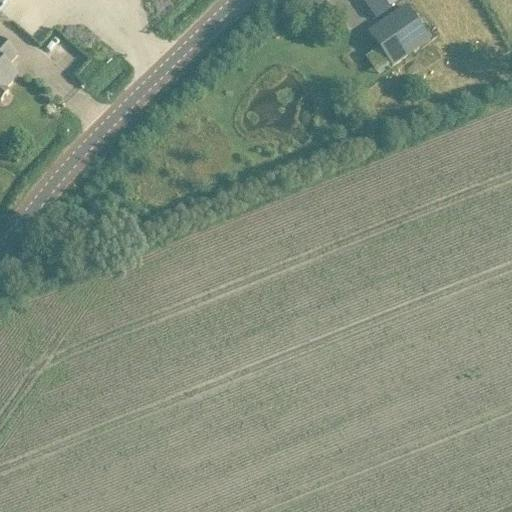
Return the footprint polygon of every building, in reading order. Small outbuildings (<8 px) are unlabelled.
[(0,0),(0,15),(13,0),(0,0)] [(129,16),(107,0),(53,0),(51,4),(75,22),(73,25),(98,44),(111,26),(118,31),(129,16)] [(402,0),(360,0),(376,21),(403,1),(402,0)] [(407,9),(370,34),(393,66),(429,40),(407,9)] [(0,102),(1,103),(9,94),(6,92),(18,78),(7,68),(17,57),(2,44),(0,41),(0,102)] [(310,88),(323,83),(316,62),(297,68),(300,76),(304,74),(310,88)] [(340,63),(320,71),(324,81),(344,74),(340,63)]
